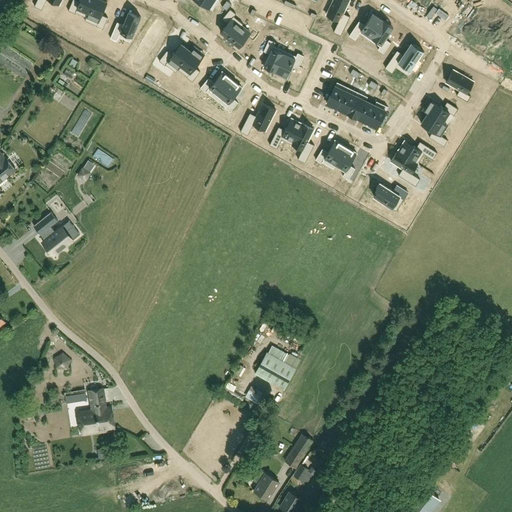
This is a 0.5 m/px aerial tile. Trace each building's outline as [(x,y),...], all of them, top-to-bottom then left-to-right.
[(37,0),(34,6),(42,10),(46,0),(50,0),(59,5),(61,0),(37,0)] [(77,0),(72,0),(68,10),(75,14),(76,12),(86,17),(87,17),(93,0),(80,0),(80,1),(77,0)] [(86,17),(85,20),(96,25),(96,26),(103,29),(108,17),(101,14),(107,2),(102,0),(93,0),(87,17),(86,17)] [(197,0),(212,10),(218,0),(197,0)] [(333,0),(326,14),(339,20),(333,31),(341,35),(350,16),(343,13),(349,0),(333,0)] [(419,0),(417,4),(436,17),(444,6),(438,1),(438,0),(419,0)] [(473,22),(465,33),(475,40),(476,40),(485,26),(486,26),(488,23),(477,16),(480,11),(474,7),(467,18),(473,22)] [(227,23),(221,32),(225,35),(223,38),(228,41),(241,25),(243,24),(234,16),(236,14),(230,9),(222,19),(227,23)] [(117,22),(110,38),(117,41),(119,37),(130,41),(141,17),(129,12),(123,25),(117,22)] [(359,21),(349,35),(355,39),(360,33),(370,39),(383,20),(372,13),(364,25),(359,21)] [(383,20),(370,39),(380,46),(378,49),(383,53),(390,43),(385,39),(393,27),(383,20)] [(241,25),(228,41),(232,45),(234,43),(239,47),(248,35),(250,33),(241,25)] [(475,40),(473,43),(484,50),(492,38),(498,42),(505,32),(498,27),(495,32),(486,26),(485,26),(476,40),(475,40)] [(250,33),(248,35),(252,39),(258,33),(253,29),(250,33)] [(29,40),(19,33),(15,39),(25,46),(29,40)] [(270,54),(264,67),(275,72),(285,51),(287,46),(276,41),(277,38),(271,35),(264,51),(270,54)] [(397,50),(385,68),(392,72),(396,66),(407,74),(411,69),(417,59),(423,51),(411,42),(403,55),(397,50)] [(167,50),(159,60),(165,65),(166,64),(176,72),(178,69),(177,69),(191,51),(190,51),(181,44),(173,54),(167,50)] [(191,51),(177,69),(178,69),(187,76),(186,77),(192,81),(200,71),(194,67),(203,56),(193,48),(190,51),(191,51)] [(285,51),(275,72),(287,77),(292,64),(298,67),(304,56),(297,53),(296,56),(285,51)] [(453,69),(446,82),(459,90),(456,95),(467,101),(471,96),(466,93),(473,81),(453,69)] [(208,78),(200,88),(205,92),(206,91),(216,99),(232,79),(222,71),(213,82),(208,78)] [(377,71),(373,76),(383,83),(387,78),(377,71)] [(232,79),(216,99),(225,107),(225,108),(230,112),(238,102),(233,98),(242,87),(232,79)] [(399,90),(413,92),(415,83),(401,81),(399,90)] [(337,82),(327,103),(337,108),(348,87),(337,82)] [(348,87),(337,108),(347,113),(357,91),(348,87)] [(347,113),(357,117),(365,100),(366,100),(367,96),(357,91),(347,113)] [(365,100),(357,117),(366,122),(375,105),(374,104),(366,100),(365,100)] [(432,100),(425,111),(428,113),(442,122),(443,122),(449,112),(454,115),(458,108),(447,101),(443,108),(432,100)] [(375,105),(366,122),(377,127),(387,106),(376,101),(374,104),(375,105)] [(245,122),(240,131),(247,135),(253,124),(265,130),(276,110),(263,103),(256,116),(250,113),(249,114),(245,122)] [(243,111),(238,119),(245,122),(249,114),(243,111)] [(428,113),(421,123),(433,131),(429,137),(444,146),(448,140),(439,134),(446,123),(443,122),(442,122),(428,113)] [(272,140),(269,145),(277,148),(281,139),(292,144),(303,123),(302,123),(302,124),(291,118),(285,130),(278,127),(275,133),(272,140)] [(303,123),(292,144),(302,150),(298,159),(305,163),(314,145),(307,141),(314,129),(303,123)] [(322,149),(316,159),(321,163),(322,162),(333,168),(346,146),(335,140),(328,152),(322,149)] [(398,150),(397,150),(417,163),(424,153),(432,159),(437,152),(420,141),(416,147),(405,140),(398,150)] [(333,169),(332,171),(342,177),(343,176),(348,179),(355,168),(349,165),(357,153),(346,146),(333,168),(333,169)] [(397,150),(391,161),(402,168),(398,175),(415,185),(419,179),(420,179),(411,173),(417,163),(397,150)] [(441,151),(437,156),(442,160),(446,154),(441,151)] [(0,182),(16,170),(5,157),(5,158),(0,152),(0,182)] [(90,172),(95,165),(89,161),(84,169),(90,172)] [(378,190),(374,196),(396,210),(403,199),(408,192),(397,185),(393,191),(388,187),(387,187),(380,182),(376,189),(378,190)] [(46,202),(54,210),(71,194),(64,186),(46,202)] [(76,225),(89,200),(78,194),(65,219),(76,225)] [(51,211),(34,225),(41,234),(42,233),(47,238),(45,240),(43,242),(53,255),(80,234),(73,225),(63,232),(60,228),(55,231),(51,226),(58,220),(51,211)] [(255,373),(284,390),(296,368),(267,352),(255,373)] [(239,364),(234,372),(240,376),(245,368),(239,364)] [(106,412),(104,401),(102,388),(89,390),(93,414),(79,416),(82,435),(115,430),(112,411),(106,412)] [(249,388),(244,399),(259,405),(264,395),(249,388)] [(79,429),(78,423),(77,423),(76,404),(69,404),(70,430),(79,429)] [(302,433),(284,460),(296,468),(314,441),(302,433)] [(462,437),(459,441),(468,447),(471,444),(462,437)] [(459,441),(447,456),(456,463),(468,447),(459,441)] [(447,456),(444,460),(453,467),(456,463),(447,456)] [(301,463),(293,475),(300,480),(300,481),(306,485),(313,474),(314,475),(317,470),(312,467),(309,471),(308,471),(309,469),(301,463)] [(275,487),(279,481),(266,474),(263,479),(262,479),(255,490),(268,499),(276,487),(275,487)] [(424,488),(416,499),(430,510),(439,499),(424,488)] [(287,511),(294,511),(302,500),(289,492),(280,507),(287,511)] [(426,511),(414,502),(406,511),(426,511)]
